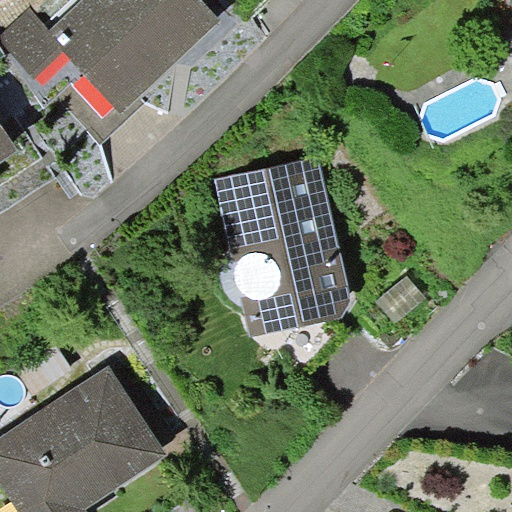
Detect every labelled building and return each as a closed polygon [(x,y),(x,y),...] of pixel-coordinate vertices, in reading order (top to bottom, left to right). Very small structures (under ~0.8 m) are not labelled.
[(81,0),(49,29),(47,31),(71,59),(85,74),(116,106),(121,111),(221,20),(202,0),(81,0)] [(47,31),(49,29),(30,9),(0,35),(0,40),(34,79),(37,76),(44,84),(71,59),(47,31)] [(116,106),(85,74),(73,85),(103,117),(116,106)] [(0,161),(19,150),(0,120),(0,161)] [(216,177),(230,249),(228,251),(227,253),(225,256),(223,259),(222,263),(221,269),(221,273),(222,279),(223,283),(225,288),(227,293),(230,298),(233,302),(236,305),(241,307),(243,308),(249,337),(343,317),(351,301),(317,156),(216,177)] [(426,297),(408,275),(376,302),(395,323),(426,297)] [(87,511),(86,509),(169,455),(109,365),(0,436),(0,484),(18,511),(87,511)]
